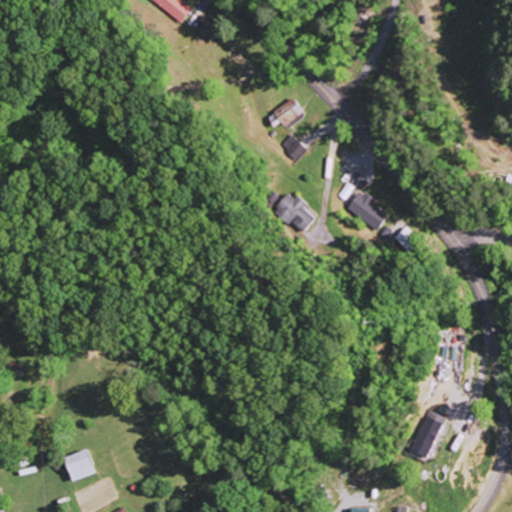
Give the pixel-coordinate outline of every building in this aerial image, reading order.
[(151,0),(180,23),(191,9),(180,0),(151,0)] [(273,111),(284,128),(304,115),(293,98),(273,111)] [(306,150),(291,135),(280,146),(294,160),(306,150)] [(378,230),(387,215),(372,206),(375,202),(357,191),(346,211),(378,230)] [(272,212),(287,225),(290,222),(302,233),(315,219),(303,208),(307,204),(298,196),(294,200),(288,194),(272,212)] [(447,418),(429,411),(412,452),(430,459),(447,418)] [(63,458),(72,482),(96,473),(87,450),(63,458)]
